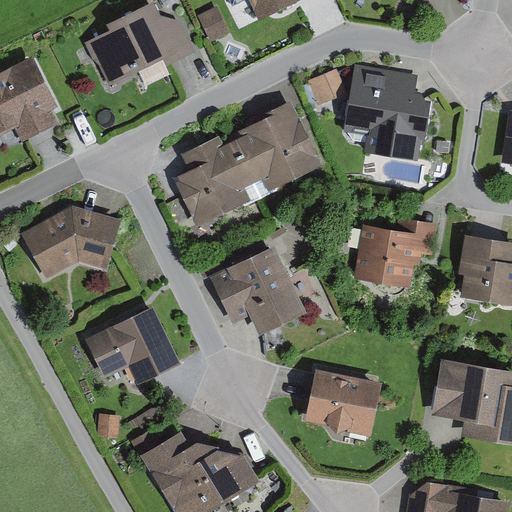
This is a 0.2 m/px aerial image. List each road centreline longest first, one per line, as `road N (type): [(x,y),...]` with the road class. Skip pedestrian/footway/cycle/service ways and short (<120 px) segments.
road 1 (residential): [(117,150),(235,393),(332,511)]
road 2 (residential): [(117,150),(339,40),(479,54)]
road 3 (residential): [(0,290),(124,511)]
road 4 (residential): [(511,207),(461,198),(479,54)]
road 5 (residential): [(0,207),(117,150)]
